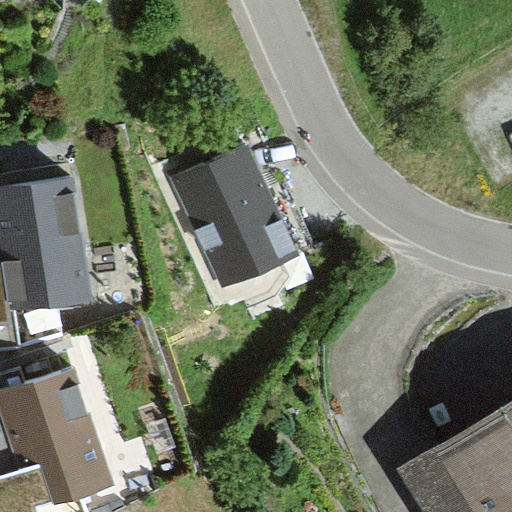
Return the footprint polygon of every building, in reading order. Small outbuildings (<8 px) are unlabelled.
[(9,0),(9,10),(61,11),(61,0),(9,0)] [(249,143),(171,178),(222,291),(300,255),(272,194),(249,143)] [(71,173),(0,184),(0,248),(3,265),(0,265),(0,319),(13,318),(11,309),(92,296),(71,173)] [(17,384),(0,390),(0,409),(19,463),(0,470),(0,511),(55,511),(51,498),(111,477),(70,365),(17,384)] [(511,511),(511,396),(402,466),(431,511),(511,511)]
